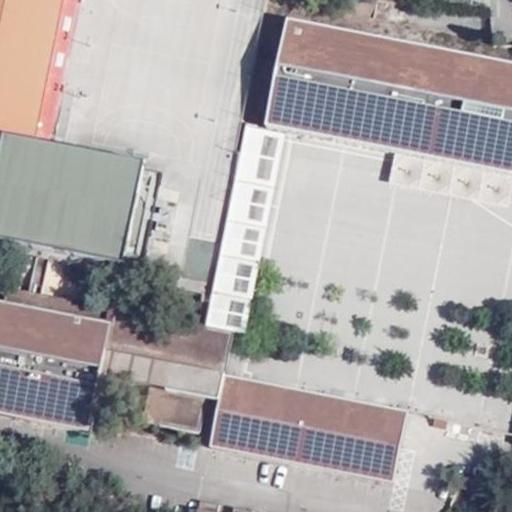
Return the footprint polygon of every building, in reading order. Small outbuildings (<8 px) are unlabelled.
[(52,143),(80,0),(0,0),(0,134),(39,143),(41,143),(62,148),(63,146),(52,143)] [(511,65),(291,23),(268,131),(278,133),(287,135),(511,178),(511,65)] [(234,335),(248,338),(287,135),(278,133),(268,131),(248,127),(209,330),(234,335)] [(150,163),(63,146),(62,148),(41,143),(39,143),(0,134),(0,240),(129,267),(130,259),(148,263),(166,173),(148,170),(150,163)] [(30,293),(43,296),(44,286),(32,284),(30,293)] [(114,326),(117,311),(43,296),(30,293),(7,289),(4,304),(114,326)] [(106,362),(114,326),(4,304),(0,303),(0,416),(92,434),(106,362)] [(221,401),(225,376),(234,335),(209,330),(199,328),(117,311),(114,326),(106,362),(170,376),(181,378),(178,393),(207,398),(221,401)] [(200,432),(207,398),(178,393),(181,378),(170,376),(167,391),(149,388),(143,421),(200,432)] [(408,413),(225,376),(221,401),(212,448),(393,484),(408,413)] [(462,477),(457,489),(489,496),(491,483),(462,477)] [(248,511),(235,508),(233,511),(219,511),(221,506),(200,501),(198,511),(248,511)]
